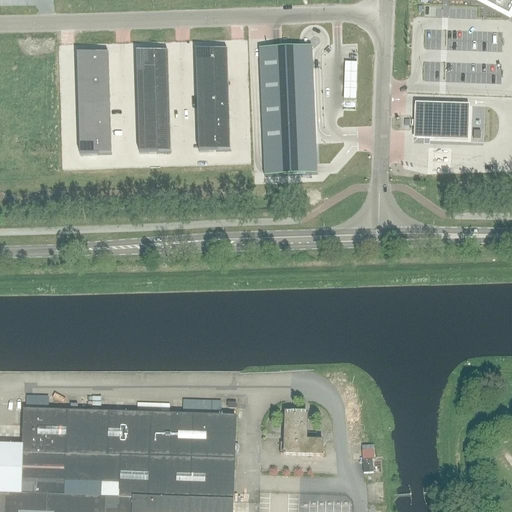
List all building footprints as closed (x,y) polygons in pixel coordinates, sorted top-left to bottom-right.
[(511,0),(476,0),(511,18),(511,17),(511,0)] [(274,50),(260,50),(265,171),(265,178),(317,176),(317,169),(313,69),(313,62),(312,48),(305,48),(274,50)] [(231,152),(228,51),(196,52),(199,153),(231,152)] [(168,53),(136,54),(140,155),(171,154),(168,53)] [(77,56),(80,157),(112,156),(108,55),(77,56)] [(358,66),(345,66),(344,102),(357,102),(358,66)] [(493,144),(495,108),(479,107),(477,143),(493,144)] [(468,110),(415,109),(414,144),(467,145),(468,110)] [(23,447),(0,446),(0,511),(232,511),(233,503),(234,470),(235,455),(236,419),(218,418),(209,418),(172,417),(136,416),(128,416),(66,414),(25,413),(23,447)] [(285,444),(283,444),(281,444),(280,455),(323,457),(323,443),(306,442),(307,415),(286,414),(285,444)] [(373,474),(372,461),(363,462),(364,474),(373,474)]
